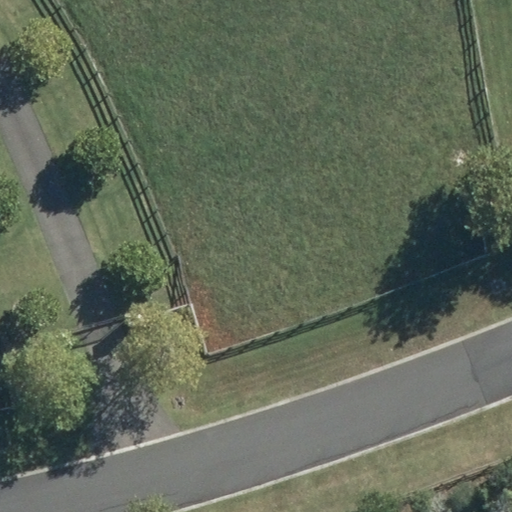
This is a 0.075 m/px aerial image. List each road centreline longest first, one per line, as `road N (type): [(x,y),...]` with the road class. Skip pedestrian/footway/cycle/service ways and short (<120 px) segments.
road 1 (residential): [(511,356),(222,462),(27,511)]
road 2 (unknown): [(477,371),(467,0)]
